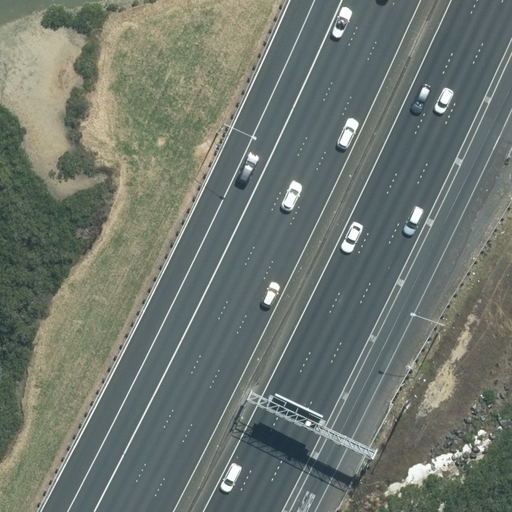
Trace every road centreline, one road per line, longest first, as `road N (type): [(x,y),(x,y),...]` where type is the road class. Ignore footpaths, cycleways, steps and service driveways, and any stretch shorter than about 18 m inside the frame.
road 1 (motorway): [(476,0),(228,511)]
road 2 (motorway): [(148,511),(394,0)]
